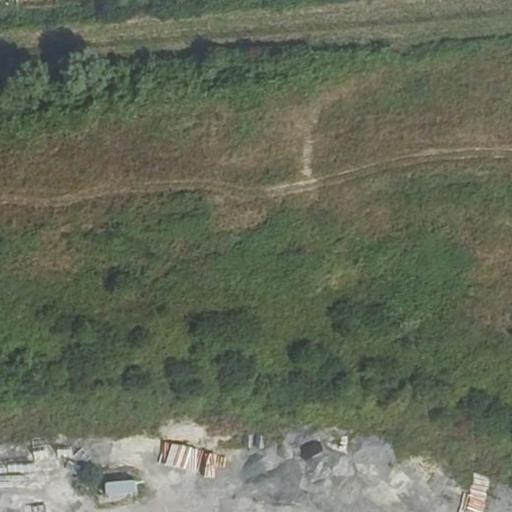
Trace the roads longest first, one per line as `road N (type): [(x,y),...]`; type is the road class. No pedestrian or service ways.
road 1 (track): [(511,147),(325,141)]
road 2 (track): [(284,511),(120,511)]
